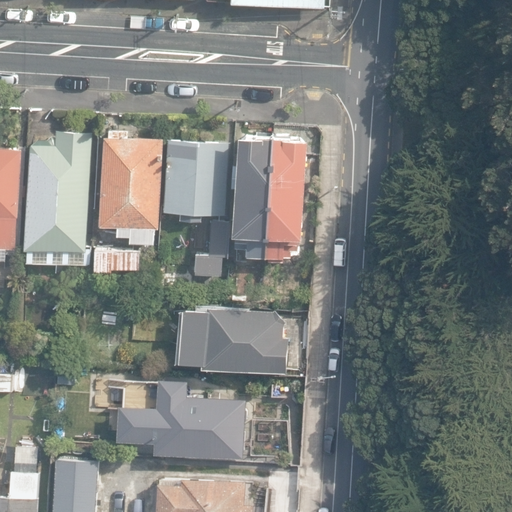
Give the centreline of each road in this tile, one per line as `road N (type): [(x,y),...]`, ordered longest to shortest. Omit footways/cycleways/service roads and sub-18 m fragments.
road 1 (tertiary): [(349,511),(374,64)]
road 2 (residential): [(374,64),(0,44)]
